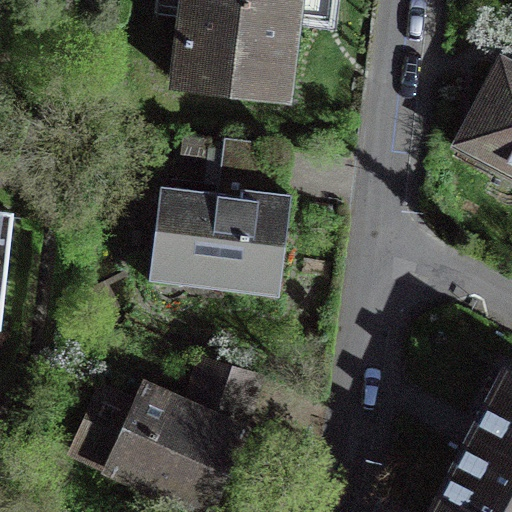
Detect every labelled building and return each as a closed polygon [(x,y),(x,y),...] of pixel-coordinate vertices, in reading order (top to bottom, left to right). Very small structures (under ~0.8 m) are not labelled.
[(188,0),(178,82),(283,95),(294,0),(188,0)] [(511,72),(504,68),(467,139),(511,162),(511,72)] [(160,185),(149,279),(279,295),(291,194),(252,189),(253,180),(254,172),(277,174),(280,145),(225,138),(219,185),(216,185),(215,192),(160,185)] [(0,210),(0,315),(12,211),(0,210)] [(102,389),(75,450),(205,508),(239,430),(224,423),(228,411),(232,398),(248,403),(258,374),(204,358),(195,387),(203,390),(196,411),(146,389),(139,406),(102,389)] [(473,433),(440,496),(441,496),(471,511),(511,511),(511,372),(506,369),(473,433)] [(471,511),(441,496),(433,511),(471,511)]
